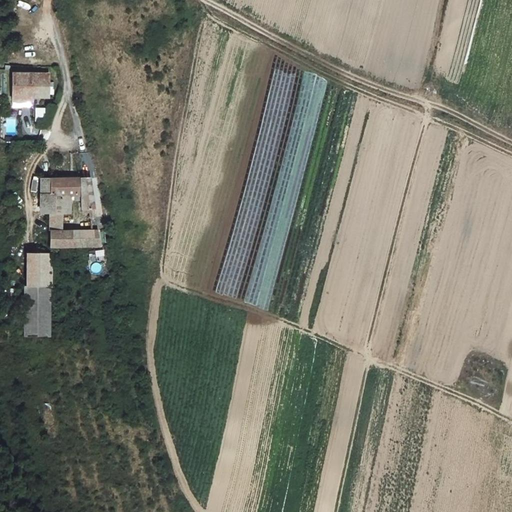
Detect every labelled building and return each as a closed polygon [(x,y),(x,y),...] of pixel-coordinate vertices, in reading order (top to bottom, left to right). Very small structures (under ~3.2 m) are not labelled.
[(14,72),(14,93),(29,94),(40,94),(39,72),(14,72)] [(40,94),(49,93),(49,72),(39,72),(40,94)] [(95,208),(90,178),(49,180),(49,194),(69,193),(81,193),(82,198),(83,209),(95,208)] [(63,212),(50,211),(50,229),(64,230),(63,212)] [(50,244),(76,246),(75,230),(64,230),(50,229),(50,244)] [(99,229),(75,230),(76,246),(101,246),(99,229)] [(50,274),(50,253),(28,252),(28,285),(50,285),(50,274)] [(50,285),(28,285),(28,333),(50,333),(50,325),(50,312),(50,285)] [(487,396),(496,392),(493,382),(483,387),(484,391),(487,396)]
